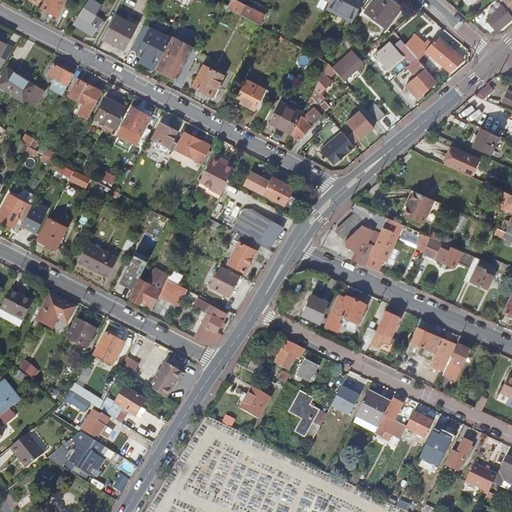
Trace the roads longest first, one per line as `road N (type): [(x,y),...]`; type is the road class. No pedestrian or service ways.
road 1 (residential): [(0,10),(343,189)]
road 2 (residential): [(255,310),(511,434)]
road 3 (residential): [(0,251),(219,364)]
road 4 (residential): [(293,246),(511,346)]
road 5 (secondary): [(343,189),(496,57)]
road 6 (secondary): [(124,511),(219,364)]
